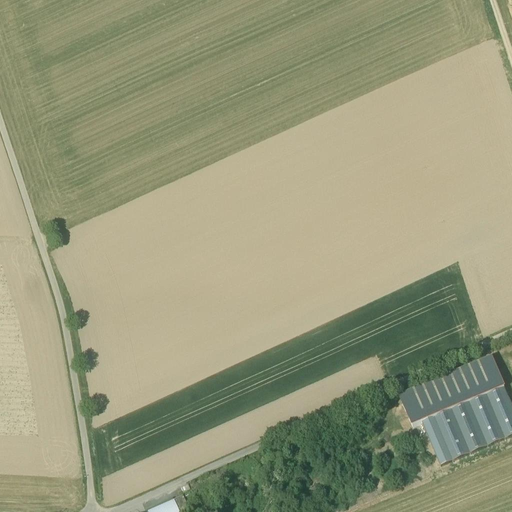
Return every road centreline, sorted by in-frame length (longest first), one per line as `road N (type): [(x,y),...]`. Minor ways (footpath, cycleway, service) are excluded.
road 1 (unclassified): [(511,334),(117,511)]
road 2 (track): [(92,511),(62,309),(0,122)]
